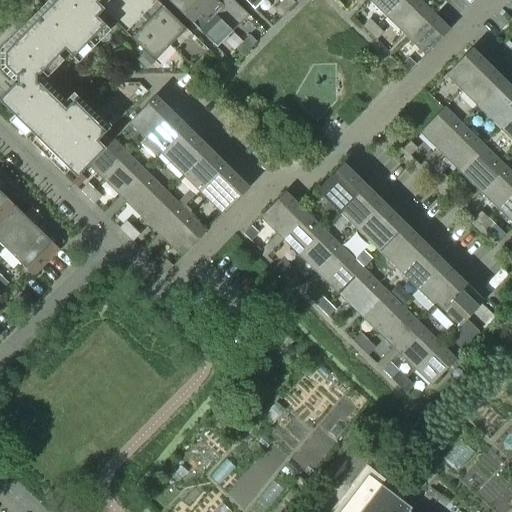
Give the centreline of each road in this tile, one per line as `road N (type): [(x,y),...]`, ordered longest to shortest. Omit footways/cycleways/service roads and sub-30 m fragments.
road 1 (residential): [(501,294),(349,147)]
road 2 (residential): [(349,147),(465,26)]
road 3 (residential): [(0,360),(110,246)]
road 4 (residential): [(110,246),(0,136)]
road 5 (residential): [(159,294),(264,188)]
road 6 (residential): [(264,188),(161,82)]
